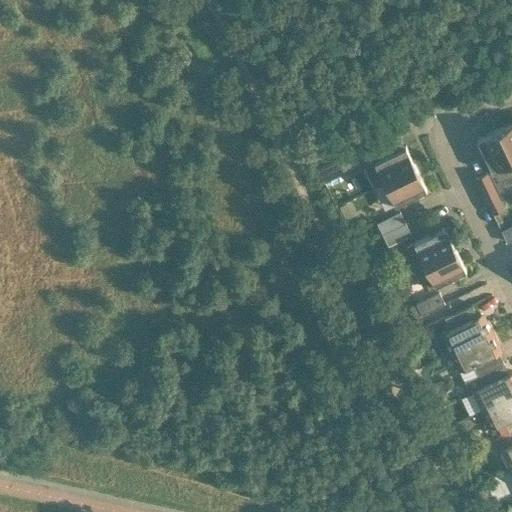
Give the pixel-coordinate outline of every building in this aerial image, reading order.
[(511,120),(498,127),(511,155),(511,120)] [(511,172),(511,155),(498,127),(476,138),(492,169),(494,168),(500,179),(511,172)] [(416,166),(405,145),(391,152),(381,133),(337,154),(346,174),(363,165),(374,187),(384,181),(385,182),(416,166)] [(426,188),(416,166),(385,182),(395,203),(426,188)] [(504,206),(486,171),(475,176),(492,212),(504,206)] [(376,221),(382,233),(405,222),(400,210),(376,221)] [(411,233),(405,222),(382,233),(387,244),(411,233)] [(455,247),(445,226),(407,244),(407,252),(414,267),(455,247)] [(466,269),(455,247),(414,267),(421,282),(428,287),(466,269)] [(421,314),(445,302),(439,291),(416,302),(421,314)] [(484,321),(480,313),(480,312),(476,314),(471,303),(444,316),(449,327),(440,331),(449,350),(493,329),(488,319),(484,321)] [(494,341),(498,340),(493,329),(449,350),(459,369),(465,366),(470,377),(503,361),(498,350),(494,341)] [(511,392),(511,369),(508,371),(503,361),(470,377),(473,384),(480,380),(482,384),(472,389),(481,407),(511,392)] [(511,429),(511,392),(481,407),(491,427),(504,420),(509,431),(511,429)] [(511,442),(508,445),(501,448),(510,467),(511,465),(511,429),(509,431),(511,437),(511,442)]
